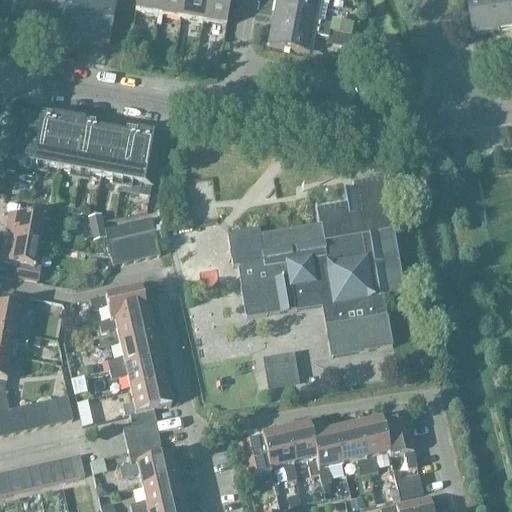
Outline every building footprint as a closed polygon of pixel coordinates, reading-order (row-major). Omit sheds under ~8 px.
[(0,0),(0,11),(10,14),(12,0),(0,0)] [(34,18),(37,0),(12,0),(10,14),(34,18)] [(37,0),(34,18),(58,22),(61,0),(37,0)] [(58,35),(81,40),(88,0),(61,0),(58,22),(60,23),(58,35)] [(88,0),(81,40),(106,44),(113,5),(96,2),(96,0),(88,0)] [(134,0),(133,12),(155,16),(158,0),(134,0)] [(158,0),(155,16),(178,20),(181,0),(158,0)] [(201,24),(205,0),(181,0),(178,20),(201,24)] [(205,0),(201,24),(223,28),(228,0),(205,0)] [(313,23),(316,5),(288,0),(276,0),(272,22),(327,33),(329,26),(313,23)] [(493,0),(487,0),(488,1),(468,4),(473,34),(498,30),(493,0)] [(511,0),(493,0),(498,30),(511,28),(511,0)] [(326,40),(327,33),(272,22),(267,46),(307,54),(310,36),(326,40)] [(34,174),(45,117),(46,111),(35,109),(33,120),(15,117),(7,162),(5,174),(13,175),(15,164),(27,166),(25,173),(34,174)] [(56,171),(66,121),(45,117),(34,174),(45,176),(46,169),(56,171)] [(99,179),(108,133),(97,131),(99,121),(88,119),(87,125),(76,182),(87,184),(89,177),(99,179)] [(68,181),(76,182),(87,125),(66,121),(56,171),(70,174),(68,181)] [(120,190),(131,133),(132,128),(121,126),(119,136),(108,133),(99,179),(112,182),(111,189),(120,190)] [(131,133),(120,190),(130,192),(131,185),(140,187),(138,198),(147,200),(149,189),(150,189),(159,138),(131,133)] [(258,232),(226,237),(232,270),(236,269),(245,321),(321,309),(330,361),(391,350),(383,298),(403,295),(383,178),(381,178),(382,180),(353,185),(352,183),(351,183),(352,192),(343,193),(345,206),(316,211),(315,209),(314,209),(317,228),(259,238),(258,232)] [(8,216),(4,240),(38,247),(43,223),(48,224),(51,212),(27,207),(25,219),(8,216)] [(106,244),(154,233),(151,221),(104,233),(106,244)] [(97,223),(88,225),(92,248),(101,247),(97,223)] [(159,259),(156,244),(154,235),(142,238),(147,261),(159,259)] [(147,261),(142,238),(130,240),(136,264),(147,261)] [(38,247),(4,240),(0,261),(0,264),(16,268),(14,280),(38,284),(40,271),(34,270),(38,247)] [(130,240),(119,243),(124,267),(136,264),(130,240)] [(124,267),(119,243),(107,246),(112,269),(124,267)] [(196,272),(196,288),(215,288),(214,272),(196,272)] [(110,323),(144,315),(138,292),(104,300),(89,304),(91,313),(106,310),(110,323)] [(0,333),(14,336),(18,313),(24,314),(26,301),(3,297),(0,309),(0,308),(0,333)] [(144,315),(110,323),(98,326),(100,335),(116,332),(119,346),(153,339),(148,315),(144,315)] [(29,339),(14,336),(0,333),(0,358),(9,360),(12,345),(28,348),(29,339)] [(153,339),(119,346),(122,361),(107,364),(109,373),(158,362),(153,339)] [(0,397),(4,397),(3,394),(5,384),(9,360),(0,358),(0,397)] [(126,379),(130,393),(164,385),(158,362),(109,373),(111,382),(126,379)] [(129,418),(132,430),(146,427),(156,425),(153,413),(169,409),(164,385),(130,393),(133,407),(121,409),(123,419),(129,418)] [(56,402),(61,425),(72,423),(67,400),(56,402)] [(61,425),(56,402),(46,404),(51,428),(61,425)] [(41,430),(51,428),(46,404),(36,407),(41,430)] [(25,409),(31,432),(41,430),(36,407),(25,409)] [(31,432),(25,409),(15,412),(21,435),(31,432)] [(11,437),(21,435),(15,412),(8,413),(5,414),(11,437)] [(0,437),(0,439),(11,437),(5,414),(0,415),(0,437)] [(388,457),(387,457),(388,461),(403,457),(407,473),(416,471),(413,455),(405,421),(382,426),(381,427),(388,457)] [(373,460),(387,457),(388,457),(381,427),(382,426),(381,423),(357,428),(368,478),(377,476),(373,460)] [(132,430),(122,432),(125,444),(158,436),(156,425),(146,427),(132,430)] [(310,440),(311,439),(308,427),(284,433),(292,467),(306,464),(310,480),(318,478),(310,440)] [(334,434),(341,467),(356,464),(359,480),(368,478),(357,428),(334,434)] [(260,439),(261,442),(262,442),(269,472),(283,469),(286,485),(296,483),(292,467),(284,433),(260,439)] [(310,440),(318,478),(321,488),(330,486),(327,471),(341,467),(334,434),(311,439),(310,440)] [(128,456),(151,451),(161,449),(158,436),(125,444),(128,456)] [(262,442),(261,442),(238,448),(246,482),(249,497),(259,495),(255,480),(270,476),(269,472),(262,442)] [(170,458),(163,460),(161,449),(151,451),(128,456),(130,468),(136,492),(176,482),(170,458)] [(69,461),(73,481),(84,479),(79,458),(69,461)] [(73,481),(69,461),(58,463),(63,484),(73,481)] [(58,463),(48,466),(52,486),(63,484),(58,463)] [(42,489),(52,486),(48,466),(37,468),(42,489)] [(31,491),(42,489),(37,468),(26,470),(31,491)] [(21,493),(31,491),(26,470),(16,473),(21,493)] [(10,496),(21,493),(16,473),(5,475),(10,496)] [(0,498),(10,496),(5,475),(0,476),(0,498)] [(130,511),(154,511),(181,506),(176,482),(136,492),(139,506),(129,508),(130,511)] [(106,498),(105,491),(103,490),(101,488),(95,490),(97,500),(106,498)] [(431,511),(429,502),(395,509),(395,510),(385,511),(431,511)]
